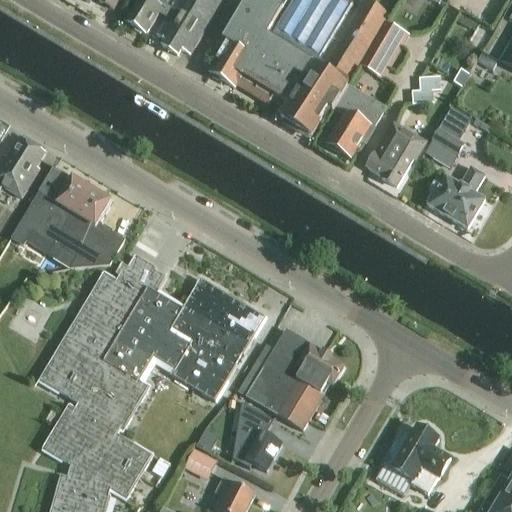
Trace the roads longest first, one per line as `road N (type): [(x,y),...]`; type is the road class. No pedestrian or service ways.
road 1 (residential): [(508,282),(27,0)]
road 2 (secondary): [(410,344),(0,98)]
road 3 (residential): [(310,511),(410,344)]
